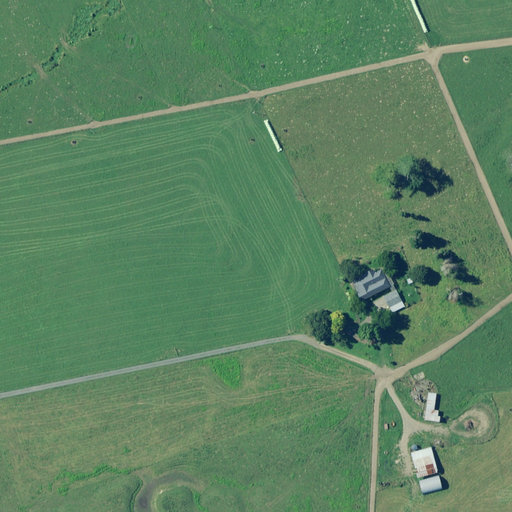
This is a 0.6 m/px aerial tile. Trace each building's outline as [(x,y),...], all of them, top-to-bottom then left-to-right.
[(364,272),(364,274),(351,280),(361,301),(390,286),(381,269),(374,273),(373,270),(372,268),(364,272)] [(404,306),(395,290),(383,297),(392,313),(404,306)] [(436,394),(428,393),(424,420),(439,422),(440,416),(437,416),(438,411),(434,410),(436,394)] [(436,473),(430,448),(411,453),(417,478),(436,473)] [(441,488),(438,476),(419,482),(422,494),(441,488)]
